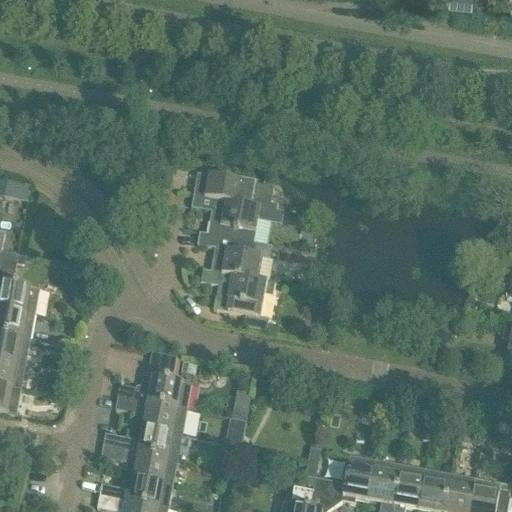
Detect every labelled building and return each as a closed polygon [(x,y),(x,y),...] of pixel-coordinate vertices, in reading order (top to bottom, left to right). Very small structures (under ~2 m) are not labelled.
[(274,194),(198,179),(196,187),(194,199),(277,214),(278,209),(271,208),(274,194)] [(254,248),(258,225),(282,230),(284,217),(194,199),(191,213),(211,216),(207,239),(254,248)] [(16,267),(17,259),(1,256),(5,237),(0,236),(0,270),(3,269),(15,271),(16,268),(16,267)] [(272,251),(254,248),(207,239),(198,237),(196,249),(215,253),(210,276),(257,285),(261,262),(269,263),(272,251)] [(16,267),(16,268),(25,270),(27,261),(17,259),(16,267)] [(0,313),(34,320),(39,295),(12,289),(15,271),(3,269),(0,270),(0,313)] [(275,288),(257,285),(210,276),(202,275),(200,287),(218,290),(214,314),(245,319),(243,331),(267,335),(269,323),(260,321),(264,299),(273,301),(275,288)] [(0,339),(30,345),(34,320),(0,313),(0,339)] [(315,332),(313,342),(328,345),(330,334),(315,332)] [(0,339),(0,365),(25,370),(31,371),(31,368),(26,367),(30,345),(0,339)] [(176,362),(151,357),(148,369),(174,373),(176,362)] [(25,370),(0,365),(0,391),(21,395),(25,370)] [(171,386),(174,373),(148,369),(146,381),(152,382),(171,386)] [(118,390),(116,401),(186,414),(191,390),(171,386),(152,382),(146,381),(143,380),(141,390),(138,390),(136,390),(135,391),(135,393),(118,390)] [(0,417),(16,421),(21,395),(0,391),(0,417)] [(235,395),(232,410),(249,413),(252,398),(235,395)] [(186,414),(116,401),(114,412),(145,419),(143,432),(182,439),(186,414)] [(123,454),(177,464),(182,439),(143,432),(140,445),(125,443),(123,454)] [(459,434),(457,445),(469,447),(471,437),(471,436),(459,434)] [(471,437),(469,447),(482,449),(483,439),(471,437)] [(222,448),(217,472),(220,472),(230,474),(241,451),(222,448)] [(311,452),(305,480),(315,482),(315,481),(317,471),(321,454),(311,452)] [(177,464),(123,454),(121,466),(136,469),(133,482),(172,489),(177,464)] [(351,461),(346,489),(327,485),(325,497),(335,511),(344,506),(354,508),(356,502),(369,505),(376,466),(351,461)] [(383,507),(381,511),(393,511),(401,470),(376,466),(369,505),(383,507)] [(401,470),(393,511),(406,511),(407,511),(408,511),(418,511),(425,475),(401,470)] [(444,511),(450,480),(425,475),(418,511),(444,511)] [(470,511),(475,484),(450,480),(444,511),(470,511)] [(304,481),(302,490),(314,493),(316,483),(304,481)] [(168,511),(172,489),(133,482),(131,495),(100,489),(98,501),(157,511),(168,511)] [(295,492),(291,510),(283,508),(282,511),(334,511),(335,511),(325,497),(327,485),(316,483),(314,493),(314,496),(295,492)] [(475,484),(470,511),(511,511),(511,505),(498,503),(501,489),(475,484)] [(157,511),(98,501),(95,511),(157,511)]
